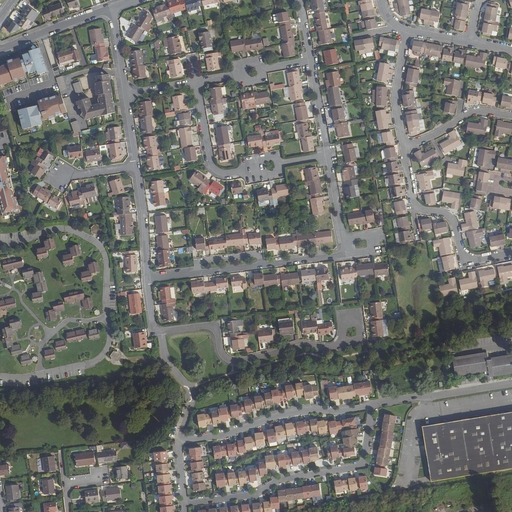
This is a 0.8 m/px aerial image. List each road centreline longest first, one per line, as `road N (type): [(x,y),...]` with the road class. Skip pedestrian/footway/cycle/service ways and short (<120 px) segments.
road 1 (residential): [(184,504),(362,465),(373,404)]
road 2 (residential): [(161,331),(210,327),(234,362),(299,344),(342,344)]
road 3 (residential): [(147,279),(346,255)]
road 4 (residential): [(373,404),(280,414),(224,435),(180,440)]
road 5 (unclassified): [(373,404),(511,384)]
road 6 (residential): [(197,82),(212,165),(223,174),(250,170)]
road 7 (residential): [(0,48),(113,6)]
